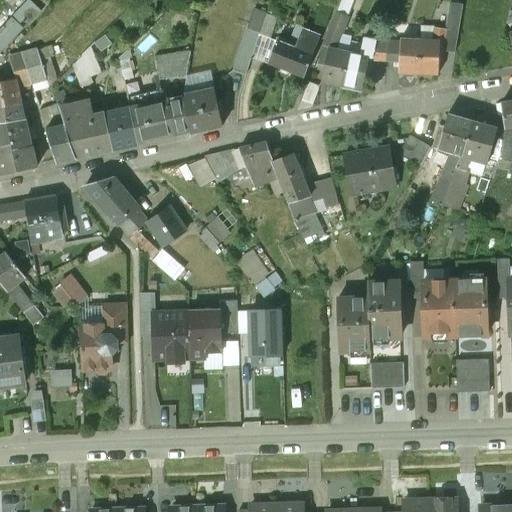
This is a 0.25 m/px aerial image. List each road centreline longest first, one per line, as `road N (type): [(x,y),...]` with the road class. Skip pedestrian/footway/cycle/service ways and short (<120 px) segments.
road 1 (residential): [(511,84),(225,138),(0,192)]
road 2 (residential): [(511,437),(0,455)]
